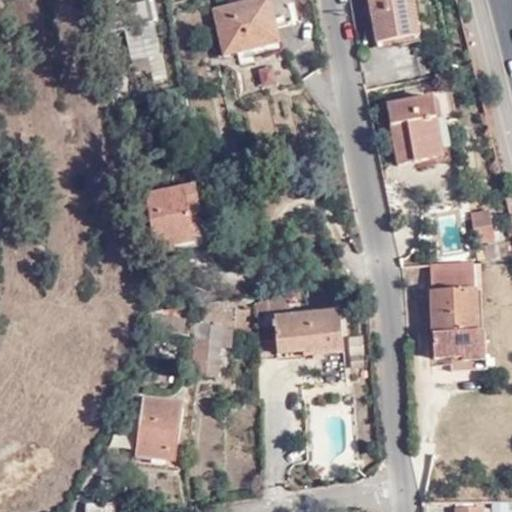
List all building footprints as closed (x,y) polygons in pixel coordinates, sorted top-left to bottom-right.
[(125,61),(143,58),(151,56),(141,0),(96,0),(102,31),(119,27),(125,61)] [(273,22),(275,29),(291,26),(288,10),(294,8),(291,0),(267,0),(268,2),(211,16),(220,59),(267,49),(262,24),(273,22)] [(368,0),(376,46),(421,38),(413,0),(368,0)] [(278,47),(275,29),(273,22),(262,24),(267,49),(278,47)] [(151,56),(143,58),(146,85),(160,83),(157,55),(151,56)] [(257,70),(262,88),(277,83),(272,66),(257,70)] [(424,124),(434,122),(430,103),(383,112),(393,170),(430,165),(424,124)] [(442,163),(434,122),(424,124),(430,165),(442,163)] [(198,217),(193,189),(143,201),(153,254),(191,247),(186,220),(198,217)] [(491,246),(486,219),(468,222),(472,248),(491,246)] [(449,370),(484,368),(483,338),(474,335),(472,297),(472,273),(428,273),(429,298),(429,362),(450,362),(449,370)] [(344,356),(341,320),(275,325),(276,334),(278,361),(344,356)] [(230,333),(193,324),(187,379),(215,382),(218,351),(229,353),(230,333)] [(258,362),(278,361),(276,334),(256,336),(258,362)] [(483,377),(484,368),(449,370),(449,379),(483,377)] [(176,464),(180,406),(138,403),(134,461),(176,464)]
